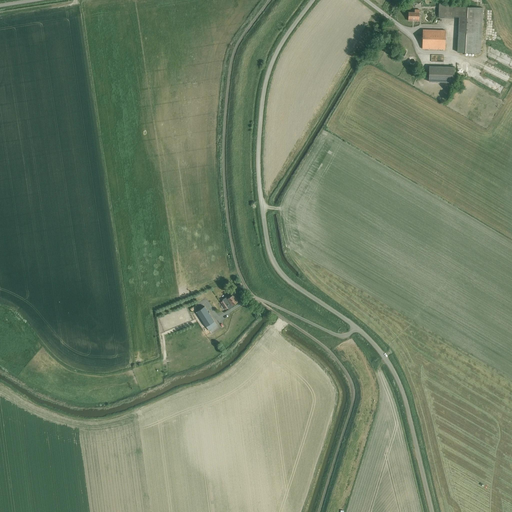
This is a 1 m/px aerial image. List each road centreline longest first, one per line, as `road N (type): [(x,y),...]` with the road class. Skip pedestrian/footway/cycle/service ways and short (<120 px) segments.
road 1 (track): [(319,511),(353,389),(326,348),(246,289),(224,190),(232,56),(268,0)]
road 2 (unclassified): [(355,326),(287,280),(265,235),(258,165),(267,78),(314,0)]
road 3 (unclassified): [(432,511),(397,380),(355,326)]
